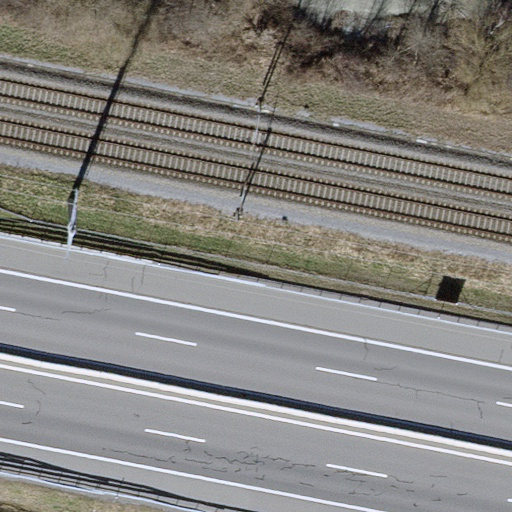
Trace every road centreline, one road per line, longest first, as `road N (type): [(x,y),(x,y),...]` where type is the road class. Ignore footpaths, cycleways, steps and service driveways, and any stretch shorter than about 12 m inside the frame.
road 1 (motorway): [(0,404),(511,502)]
road 2 (motorway): [(511,402),(0,305)]
